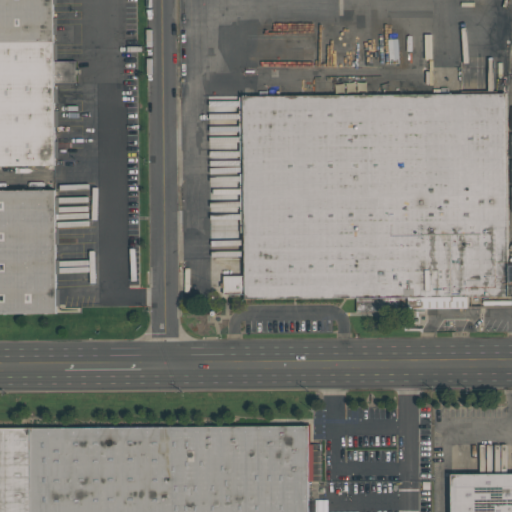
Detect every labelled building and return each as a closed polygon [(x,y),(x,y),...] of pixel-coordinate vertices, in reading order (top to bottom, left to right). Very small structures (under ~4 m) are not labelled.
[(0,0),(57,0),(57,4),(54,4),(54,18),(57,18),(58,35),(54,35),(54,43),(58,43),(58,60),(54,60),(54,61),(75,61),(76,69),(79,69),(79,74),(76,74),(76,83),(55,83),(55,88),(58,88),(58,102),(55,102),(55,110),(58,110),(59,127),(55,127),(55,141),(59,141),(59,158),(55,158),(55,165),(0,165),(0,0)] [(343,95),(343,91),(379,91),(379,94),(506,93),(508,296),(468,296),(468,308),(408,308),(408,312),(357,312),(357,298),(245,299),(245,261),(242,261),(242,235),(244,235),(244,210),(236,210),(236,193),(244,193),(244,173),(241,173),(241,160),(244,160),(243,134),(240,134),(239,123),(243,123),(243,121),(239,121),(239,110),(243,110),(243,96),(343,95)] [(0,190),(56,190),(56,197),(59,197),(59,214),(56,214),(56,228),(60,228),(60,244),(56,244),(56,260),(60,260),(60,274),(57,274),(57,289),(60,289),(60,306),(57,306),(57,313),(0,313),(0,190)] [(242,285),(242,298),(202,299),(202,286),(242,285)] [(0,511),(0,428),(308,427),(308,444),(320,444),(321,482),(308,481),(308,511),(0,511)] [(511,511),(450,511),(450,474),(511,473),(511,511)]
